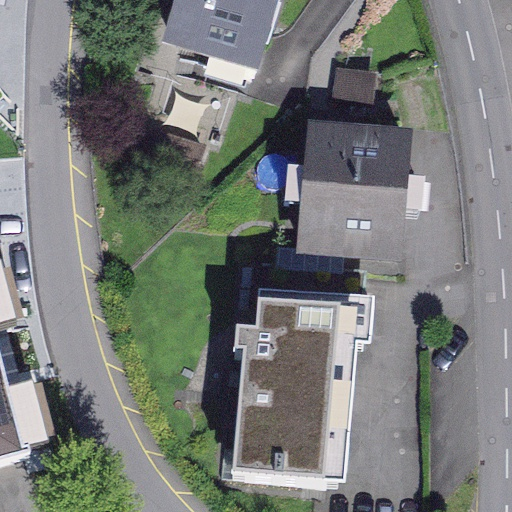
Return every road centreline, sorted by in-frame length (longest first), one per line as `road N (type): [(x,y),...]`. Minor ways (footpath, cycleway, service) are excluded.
road 1 (residential): [(164,511),(117,442),(81,352),(49,194),(55,0)]
road 2 (residential): [(464,0),(490,111),(504,293),(504,511)]
